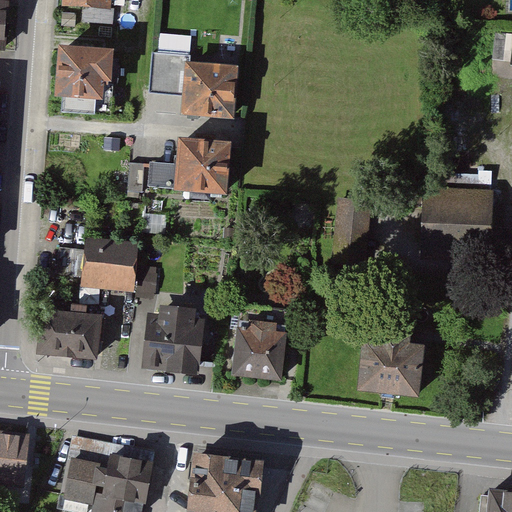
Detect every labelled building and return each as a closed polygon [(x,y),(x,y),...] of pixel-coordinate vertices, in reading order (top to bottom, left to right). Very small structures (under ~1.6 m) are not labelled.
[(121,0),(65,0),(65,9),(121,10),(121,0)] [(12,6),(0,5),(0,53),(11,54),(12,6)] [(511,61),(511,34),(497,33),(496,61),(511,61)] [(120,53),(57,46),(51,99),(114,106),(120,53)] [(240,69),(182,64),(178,117),(235,122),(240,69)] [(226,149),(172,146),(169,197),(223,200),(226,149)] [(131,194),(152,195),(152,161),(131,161),(131,194)] [(504,191),(423,189),(421,264),(501,266),(504,191)] [(370,264),(371,208),(339,207),(337,264),(370,264)] [(143,244),(80,237),(74,291),(137,298),(143,244)] [(107,314),(39,305),(32,356),(101,365),(107,314)] [(208,321),(145,313),(138,369),(201,377),(208,321)] [(293,332),(235,325),(229,379),(286,386),(293,332)] [(431,340),(362,334),(356,394),(425,400),(431,340)] [(0,496),(26,499),(31,436),(0,433),(0,496)] [(149,511),(159,456),(71,440),(58,511),(149,511)] [(256,511),(263,470),(186,457),(176,511),(256,511)] [(511,511),(511,486),(484,484),(481,511),(511,511)]
